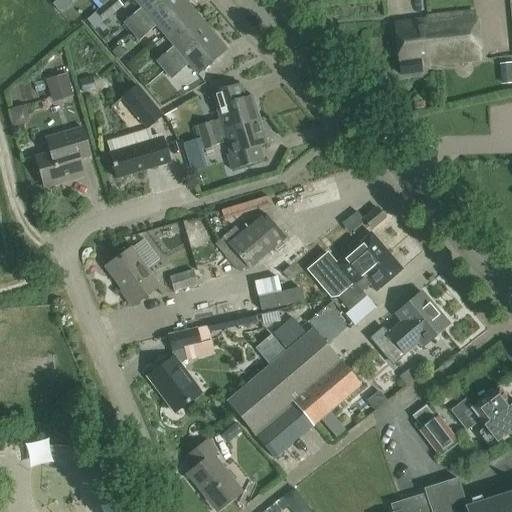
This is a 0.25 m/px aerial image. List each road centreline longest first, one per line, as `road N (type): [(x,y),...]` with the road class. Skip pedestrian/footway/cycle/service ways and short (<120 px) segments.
road 1 (residential): [(170,511),(67,252),(73,235),(97,220),(190,192)]
road 2 (tertiary): [(511,301),(261,0)]
road 3 (track): [(67,252),(42,245),(24,226),(0,143)]
